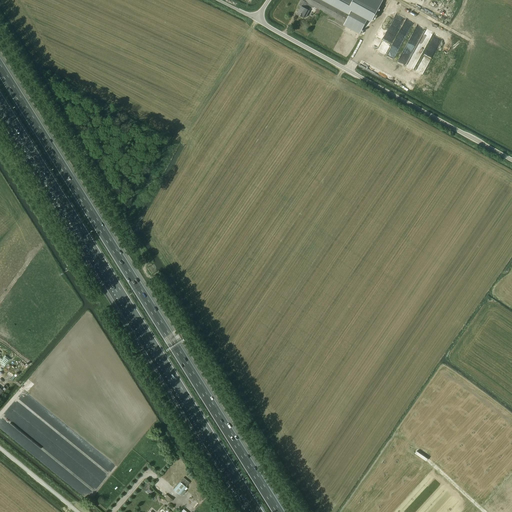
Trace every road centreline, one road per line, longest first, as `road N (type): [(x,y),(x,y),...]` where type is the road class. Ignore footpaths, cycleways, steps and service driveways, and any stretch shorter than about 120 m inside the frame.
road 1 (motorway): [(279,511),(0,67)]
road 2 (motorway): [(0,101),(257,511)]
road 3 (unclassified): [(511,159),(255,19)]
road 4 (unclassified): [(105,186),(0,22)]
